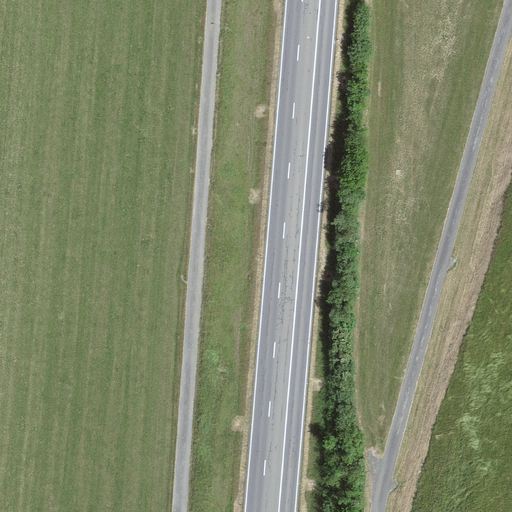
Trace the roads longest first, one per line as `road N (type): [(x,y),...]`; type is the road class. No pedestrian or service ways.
road 1 (track): [(378,511),(511,4)]
road 2 (primary): [(310,0),(269,511)]
road 3 (track): [(215,0),(179,511)]
